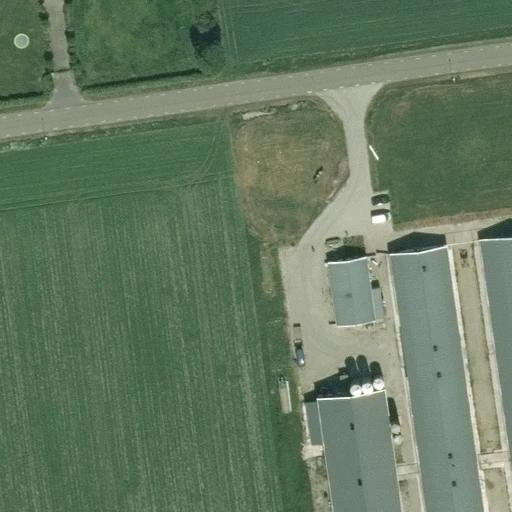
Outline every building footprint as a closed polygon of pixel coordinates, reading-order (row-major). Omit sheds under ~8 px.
[(511,235),(497,238),(511,348),(511,235)] [(473,511),(437,246),(399,252),(435,511),(473,511)] [(337,324),(374,319),(365,256),(328,262),(337,324)] [(279,263),(281,278),(297,276),(295,261),(279,263)] [(401,511),(384,387),(318,396),(333,511),(401,511)]
